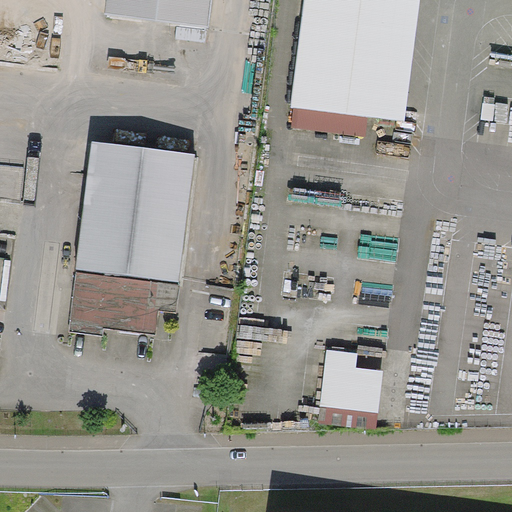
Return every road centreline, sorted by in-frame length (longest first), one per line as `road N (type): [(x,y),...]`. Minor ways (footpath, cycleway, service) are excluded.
road 1 (unknown): [(173,407),(211,186),(204,137),(180,119),(102,103),(73,124),(37,349)]
road 2 (residential): [(0,466),(511,461)]
